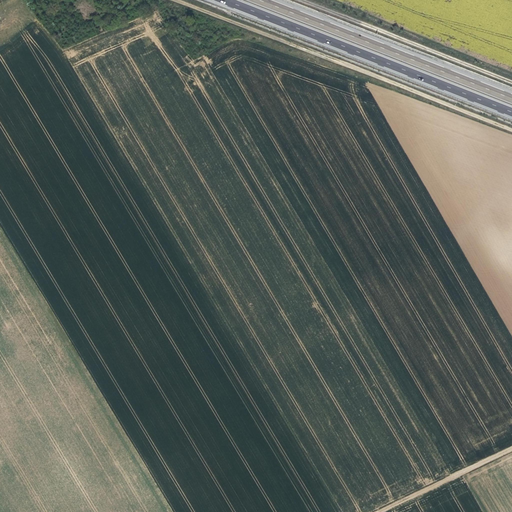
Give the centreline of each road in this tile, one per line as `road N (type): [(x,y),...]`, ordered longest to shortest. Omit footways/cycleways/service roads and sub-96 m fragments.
road 1 (track): [(511,130),(171,0)]
road 2 (primary): [(224,0),(511,112)]
road 3 (primary): [(511,98),(259,0)]
road 4 (track): [(304,0),(511,81)]
road 5 (track): [(511,446),(374,511)]
